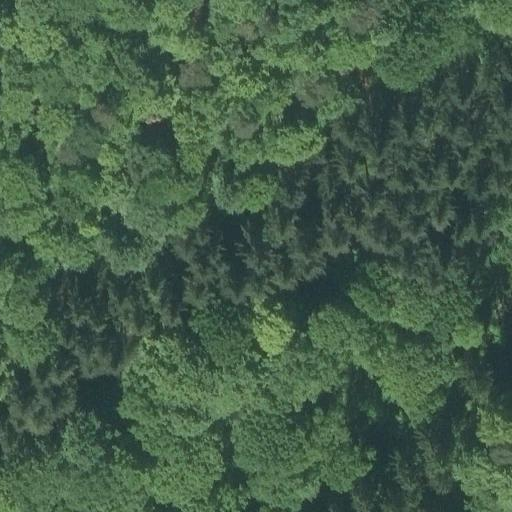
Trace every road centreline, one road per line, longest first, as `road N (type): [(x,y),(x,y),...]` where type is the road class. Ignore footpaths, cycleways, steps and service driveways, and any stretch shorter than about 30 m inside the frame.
road 1 (track): [(0,429),(186,292),(511,161)]
road 2 (unknown): [(371,432),(411,333),(459,252),(511,192)]
road 3 (unknown): [(371,432),(511,262)]
road 4 (unknown): [(281,511),(371,432)]
